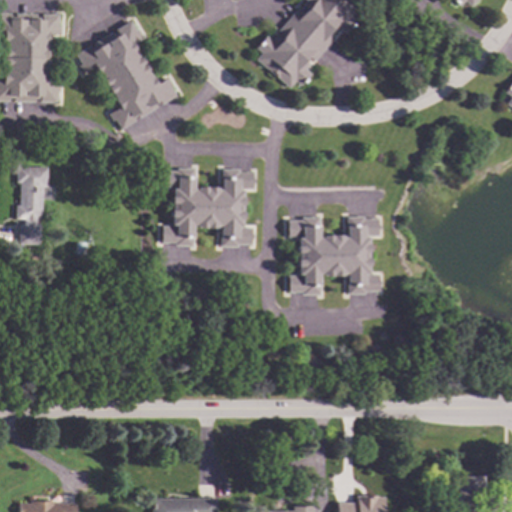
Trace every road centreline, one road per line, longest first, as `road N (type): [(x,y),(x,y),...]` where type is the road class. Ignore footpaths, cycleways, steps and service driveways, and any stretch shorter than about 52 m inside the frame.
road 1 (tertiary): [(0,411),(511,412)]
road 2 (residential): [(164,0),(170,31),(244,101),(279,116),(353,118),(408,102),(469,59),(511,0)]
